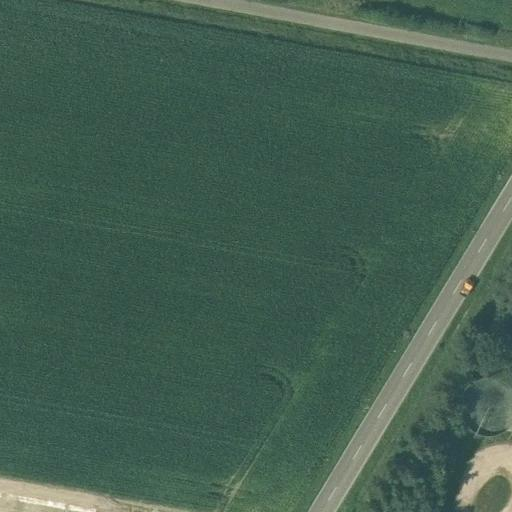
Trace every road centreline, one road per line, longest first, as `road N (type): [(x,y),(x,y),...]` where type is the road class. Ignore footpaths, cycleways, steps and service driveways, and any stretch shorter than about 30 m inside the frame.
road 1 (secondary): [(511,196),(321,511)]
road 2 (unclassified): [(203,0),(511,56)]
